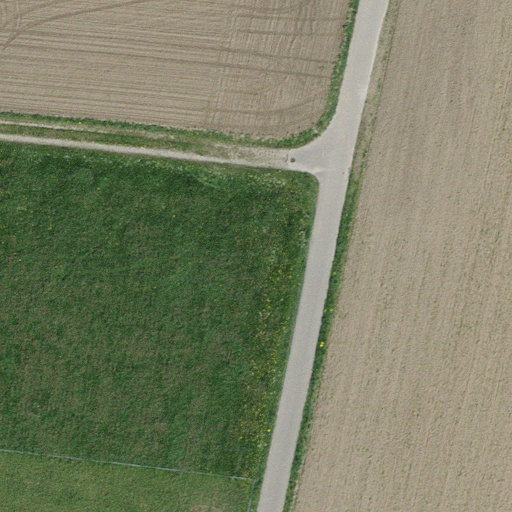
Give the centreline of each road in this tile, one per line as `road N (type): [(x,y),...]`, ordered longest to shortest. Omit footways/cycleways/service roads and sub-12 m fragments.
road 1 (track): [(376,0),(271,511)]
road 2 (track): [(0,129),(338,163)]
